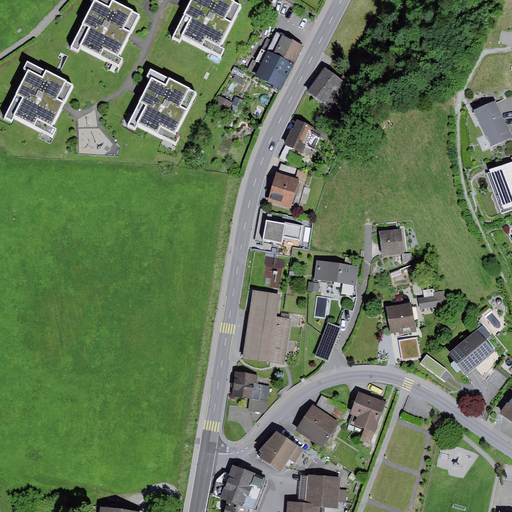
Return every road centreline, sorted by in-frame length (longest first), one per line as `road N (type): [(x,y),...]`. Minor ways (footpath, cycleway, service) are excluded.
road 1 (secondary): [(341,0),(261,161),(206,452)]
road 2 (residential): [(206,452),(244,447),(303,394),(353,373),(425,395),(511,446)]
